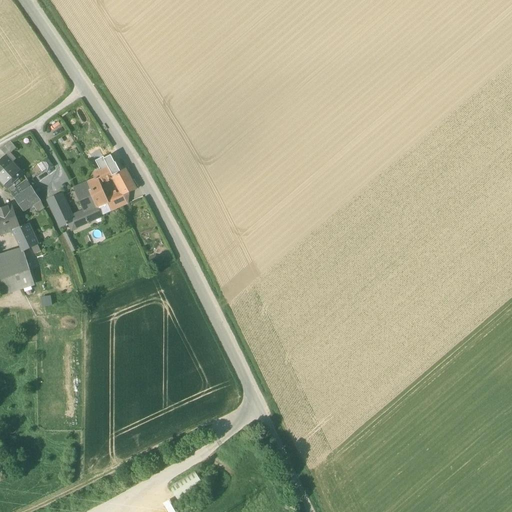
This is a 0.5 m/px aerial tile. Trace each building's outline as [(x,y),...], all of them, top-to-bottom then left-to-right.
[(0,147),(0,149),(6,157),(10,153),(11,154),(16,149),(11,142),(0,147)] [(0,173),(13,163),(16,159),(11,154),(10,153),(6,157),(0,162),(0,173)] [(111,155),(104,159),(108,167),(113,176),(120,172),(115,163),(111,155)] [(103,157),(95,161),(100,171),(108,167),(104,159),(103,157)] [(54,168),(47,158),(41,162),(47,172),(54,168)] [(23,174),(13,163),(0,173),(0,181),(7,189),(12,184),(23,174)] [(98,185),(113,178),(112,176),(113,176),(108,167),(100,171),(93,175),(95,180),(96,180),(98,185)] [(120,172),(113,176),(112,176),(113,178),(121,192),(123,196),(136,190),(125,169),(121,171),(120,172)] [(15,199),(32,187),(27,180),(9,191),(15,199)] [(95,180),(88,183),(91,191),(90,192),(94,200),(96,207),(106,203),(105,199),(98,185),(96,180),(95,180)] [(83,205),(94,200),(90,192),(91,191),(88,183),(87,184),(77,189),(76,190),(76,191),(83,205)] [(23,212),(33,206),(40,200),(32,187),(23,194),(15,199),(23,212)] [(128,204),(123,196),(121,192),(105,199),(106,203),(96,207),(101,216),(128,204)] [(67,224),(73,221),(75,220),(73,217),(62,195),(48,201),(60,227),(67,224)] [(43,208),(40,200),(33,206),(37,212),(43,208)] [(87,223),(101,216),(96,207),(94,200),(83,205),(85,211),(82,213),(87,223)] [(11,206),(0,209),(0,232),(1,236),(13,232),(20,230),(19,229),(11,206)] [(76,228),(87,223),(82,213),(73,217),(75,220),(73,221),(76,228)] [(73,221),(67,224),(71,232),(76,229),(76,228),(73,221)] [(13,232),(23,251),(23,252),(24,251),(32,248),(38,245),(28,225),(19,229),(20,230),(13,232)] [(67,232),(63,234),(72,253),(77,251),(67,232)] [(41,251),(38,245),(32,248),(34,254),(41,251)] [(0,258),(0,279),(30,270),(24,251),(23,252),(23,251),(0,258)] [(155,255),(148,258),(152,266),(159,263),(155,255)] [(0,293),(34,283),(30,270),(0,279),(0,293)] [(51,297),(42,298),(43,308),(52,307),(51,297)] [(169,487),(179,503),(204,487),(194,471),(169,487)] [(174,511),(170,500),(164,503),(168,511),(174,511)]
